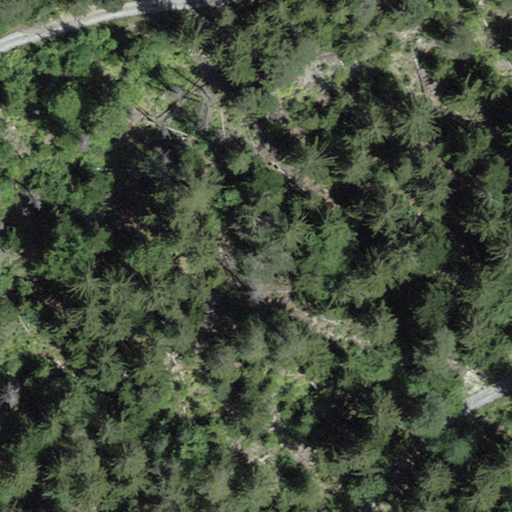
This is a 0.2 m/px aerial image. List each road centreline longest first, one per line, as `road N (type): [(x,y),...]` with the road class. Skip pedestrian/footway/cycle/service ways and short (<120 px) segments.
road 1 (track): [(220,0),(141,10),(0,52)]
road 2 (track): [(369,511),(413,455),(511,381)]
